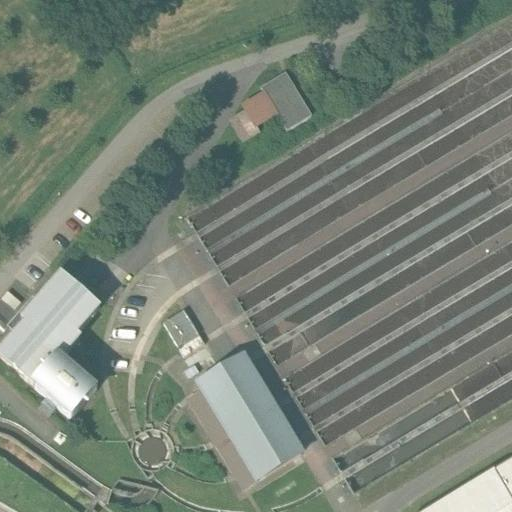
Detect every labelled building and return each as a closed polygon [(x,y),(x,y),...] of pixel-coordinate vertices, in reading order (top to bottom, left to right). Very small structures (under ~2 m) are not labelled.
[(285,131),(307,117),(282,74),(264,85),(267,90),(278,110),(274,112),(285,131)] [(259,134),(253,123),(274,112),(278,110),(267,90),(240,105),(243,111),(228,120),(242,144),(259,134)] [(102,389),(66,357),(85,336),(81,333),(104,307),(63,270),(22,317),(26,321),(0,349),(0,353),(74,420),(102,389)] [(297,454),(238,357),(194,384),(197,390),(253,481),(297,454)] [(253,481),(197,390),(184,398),(238,489),(253,481)] [(511,511),(511,462),(429,511),(511,511)]
